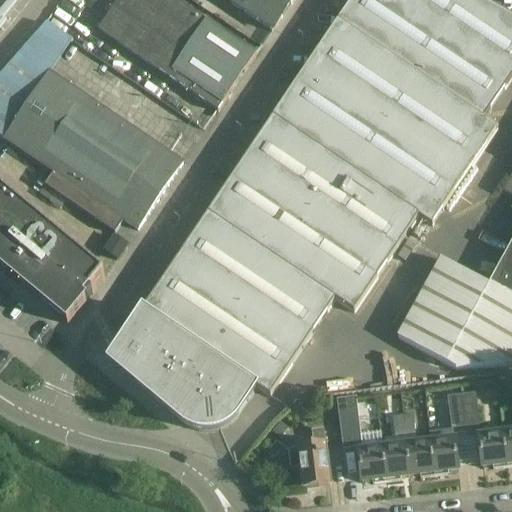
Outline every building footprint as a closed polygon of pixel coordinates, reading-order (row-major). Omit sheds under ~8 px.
[(0,0),(0,21),(17,0),(0,0)] [(173,0),(119,0),(98,32),(218,113),(256,56),(173,0)] [(223,0),(273,33),(295,0),(223,0)] [(354,0),(341,20),(485,122),(496,105),(511,81),(511,19),(476,0),(354,0)] [(323,47),(273,120),(420,218),(419,220),(432,228),(498,131),(485,122),(341,20),(330,36),(326,42),(323,47)] [(5,142),(4,143),(53,176),(45,189),(115,236),(124,223),(138,233),(183,166),(51,76),(50,76),(5,142)] [(264,134),(208,217),(336,303),(355,315),(419,220),(420,218),(273,120),(273,122),(264,134)] [(511,178),(503,195),(511,199),(511,211),(511,213),(511,246),(489,288),(441,261),(397,340),(457,373),(511,368),(511,178)] [(0,270),(67,327),(105,282),(0,194),(0,270)] [(125,341),(109,364),(184,427),(185,427),(185,428),(192,431),(202,434),(213,433),(222,431),(230,426),(236,421),(242,413),(257,390),(271,399),(331,310),(336,303),(208,217),(207,218),(203,225),(200,229),(142,316),(125,341)] [(105,254),(118,262),(128,248),(115,239),(105,254)] [(463,397),(466,428),(478,427),(475,395),(463,397)] [(466,428),(463,397),(449,399),(452,430),(466,428)] [(363,449),(357,399),(337,401),(343,452),(363,449)] [(413,416),(404,417),(407,436),(415,435),(413,416)] [(407,436),(404,417),(393,418),(395,437),(407,436)] [(290,432),(281,424),(273,434),(281,441),(290,432)] [(313,447),(299,449),(299,451),(288,453),(290,471),(301,469),(304,491),(330,488),(323,432),(312,433),(313,447)] [(430,434),(431,442),(435,476),(459,473),(455,439),(454,432),(430,434)] [(511,467),(511,432),(503,433),(508,468),(511,467)] [(508,468),(503,433),(478,436),(482,471),(508,468)] [(431,442),(408,445),(412,479),(435,476),(431,442)] [(412,479),(408,445),(383,448),(387,482),(412,479)] [(387,482),(383,448),(358,451),(362,485),(387,482)]
